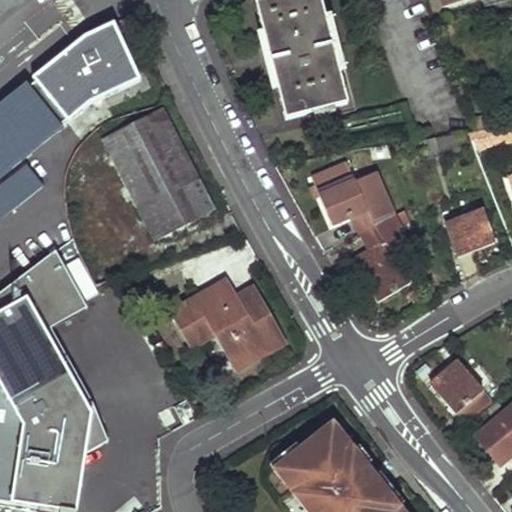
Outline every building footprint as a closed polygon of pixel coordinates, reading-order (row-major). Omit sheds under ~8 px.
[(268,0),(256,3),(285,120),(347,105),(321,0),(268,0)] [(31,77),(34,81),(66,119),(67,121),(90,101),(140,80),(119,30),(67,52),(65,49),(31,77)] [(66,119),(34,81),(28,86),(26,82),(0,103),(0,179),(63,127),(60,124),(66,119)] [(125,179),(161,246),(217,212),(165,114),(108,148),(125,179)] [(471,131),(475,144),(511,138),(511,124),(477,130),(471,131)] [(416,146),(420,164),(458,154),(454,137),(416,146)] [(108,148),(82,162),(99,194),(125,179),(108,148)] [(41,152),(0,186),(0,222),(59,174),(41,152)] [(351,216),(362,238),(395,222),(375,174),(355,182),(348,164),(312,179),(331,224),(351,216)] [(444,226),(456,257),(492,244),(479,212),(444,226)] [(395,222),(409,248),(421,241),(414,229),(417,228),(411,216),(395,222)] [(354,261),(376,303),(407,285),(395,261),(411,252),(409,248),(395,222),(362,238),(369,252),(354,261)] [(81,304),(54,256),(0,296),(0,511),(77,511),(82,486),(85,460),(108,446),(92,411),(50,334),(87,314),(81,304)] [(179,322),(193,346),(218,330),(242,371),(286,345),(255,293),(229,308),(223,297),(179,322)] [(457,362),(434,382),(468,425),(491,405),(457,362)] [(511,406),(478,435),(501,464),(511,454),(511,406)] [(275,467),(309,511),(403,511),(386,489),(372,500),(362,488),(377,477),(333,422),(275,467)] [(362,488),(372,500),(386,489),(377,477),(362,488)]
